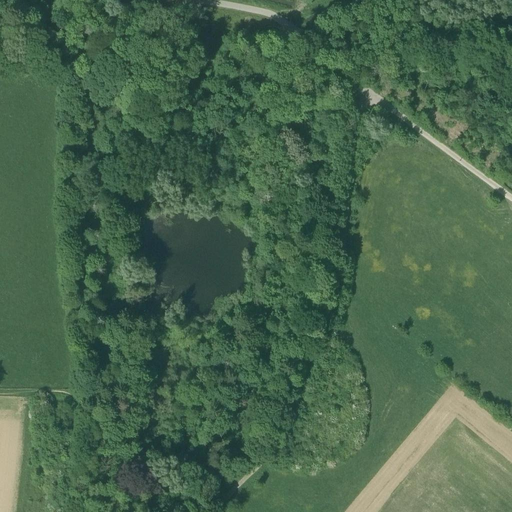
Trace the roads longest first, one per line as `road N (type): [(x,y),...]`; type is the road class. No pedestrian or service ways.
road 1 (unclassified): [(511,198),(279,20),(193,0)]
road 2 (track): [(321,339),(335,293),(355,126),(368,91)]
road 3 (track): [(212,511),(247,478),(321,339)]
